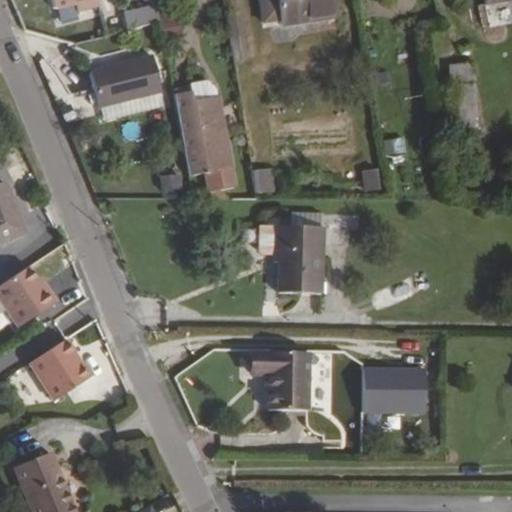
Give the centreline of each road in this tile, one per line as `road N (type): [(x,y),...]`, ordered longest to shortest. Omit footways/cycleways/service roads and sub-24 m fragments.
road 1 (tertiary): [(203,511),(0,38)]
road 2 (unknown): [(180,460),(511,452)]
